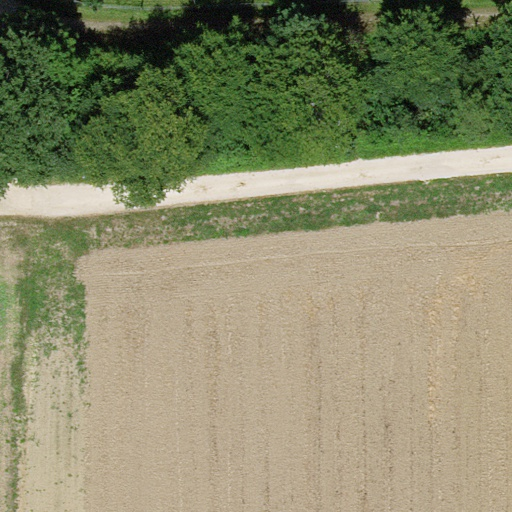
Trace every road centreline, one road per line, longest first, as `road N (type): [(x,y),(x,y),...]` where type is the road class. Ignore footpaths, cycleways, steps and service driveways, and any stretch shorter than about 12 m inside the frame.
road 1 (track): [(0,209),(511,178)]
road 2 (track): [(0,18),(511,8)]
